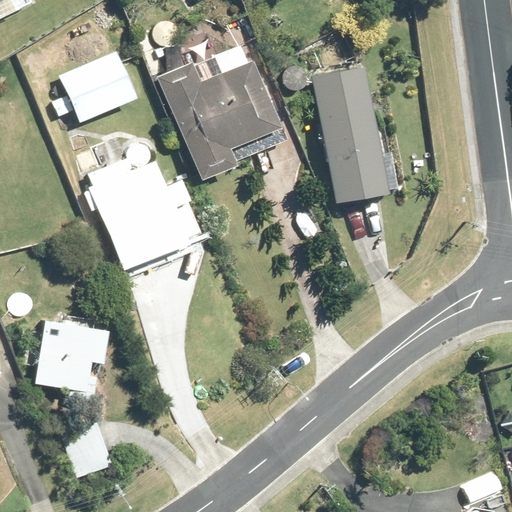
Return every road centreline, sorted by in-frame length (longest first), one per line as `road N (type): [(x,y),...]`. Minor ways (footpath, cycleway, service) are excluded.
road 1 (residential): [(323,411),(343,378),(378,346),(473,281),(511,269)]
road 2 (residential): [(511,309),(441,334),(358,396),(323,411)]
road 3 (residential): [(486,0),(511,202)]
road 4 (residential): [(323,411),(195,511)]
